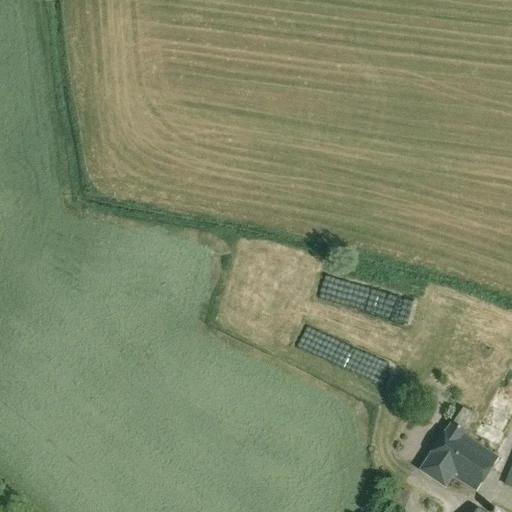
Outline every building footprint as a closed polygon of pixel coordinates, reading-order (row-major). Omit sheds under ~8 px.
[(334,286),(330,299),(351,305),(354,292),(346,289),(334,286)] [(424,331),(431,301),(408,296),(401,326),(424,331)] [(394,394),(401,364),(385,360),(378,390),(394,394)] [(450,472),(478,490),(500,456),(463,433),(466,429),(462,427),(471,412),(463,407),(423,470),(443,483),(450,472)] [(404,511),(408,501),(407,500),(410,493),(394,488),(392,494),(385,492),(377,511),(404,511)] [(432,511),(450,511),(453,504),(435,500),(432,511)]
